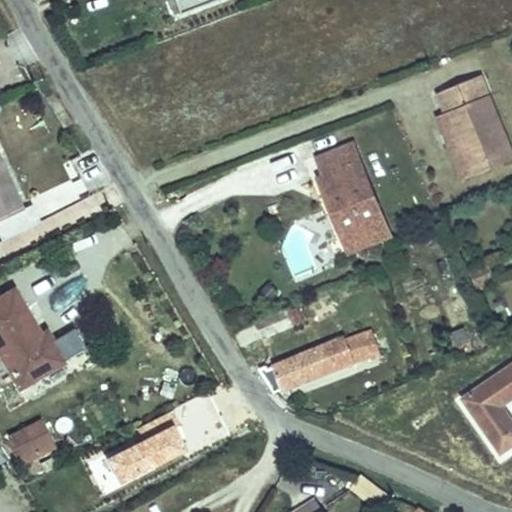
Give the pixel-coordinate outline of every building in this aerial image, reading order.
[(473,170),(511,155),(511,149),(478,64),(436,80),(443,98),(473,170)] [(431,103),(460,175),(473,170),(443,98),(431,103)] [(331,184),(346,219),(383,205),(352,134),(320,148),(334,182),(331,184)] [(0,214),(26,202),(0,143),(0,214)] [(383,205),(346,219),(349,227),(386,213),(383,205)] [(386,213),(349,227),(357,246),(393,231),(386,213)] [(493,269),(487,254),(468,261),(473,277),(493,269)] [(10,277),(0,283),(0,350),(18,381),(72,351),(56,327),(44,333),(10,277)] [(294,297),(268,307),(277,326),(302,316),(294,297)] [(381,315),(278,352),(289,378),(378,343),(376,329),(386,326),(381,315)] [(511,349),(461,390),(506,446),(511,441),(511,403),(506,396),(511,390),(511,349)] [(143,384),(141,402),(159,403),(160,386),(143,384)] [(45,408),(18,422),(32,446),(59,432),(45,408)] [(383,511),(394,495),(360,472),(349,487),(383,511)]
